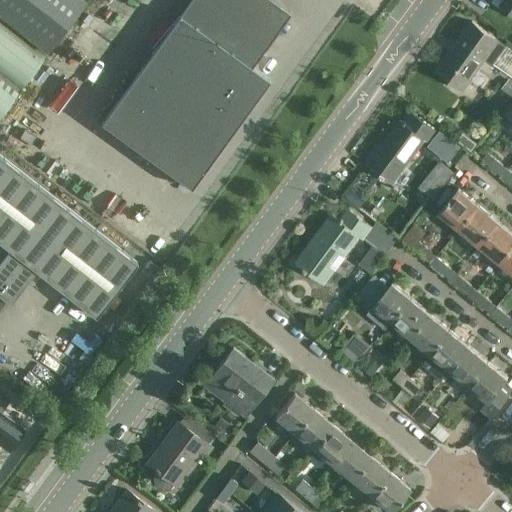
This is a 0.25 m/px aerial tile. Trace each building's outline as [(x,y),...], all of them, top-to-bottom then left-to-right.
[(0,0),(0,113),(46,54),(45,53),(84,0),(0,0)] [(191,186),(268,79),(251,66),(289,13),(271,0),(189,0),(102,122),(191,186)] [(511,0),(503,0),(500,5),(511,13),(511,0)] [(459,38),(436,69),(463,89),(486,58),(493,63),(494,64),(507,46),(506,45),(472,20),(459,38)] [(511,96),(511,80),(510,78),(502,89),(511,96)] [(436,131),(411,113),(404,122),(401,120),(368,164),(393,183),(426,139),(429,141),(436,131)] [(502,176),(508,169),(488,152),(482,159),(502,176)] [(94,316),(136,262),(0,157),(0,294),(10,302),(36,269),(94,316)] [(511,184),(511,172),(508,169),(502,176),(511,184)] [(351,188),(345,195),(359,208),(366,201),(351,188)] [(460,228),(479,205),(459,188),(439,211),(460,228)] [(480,245),(499,222),(479,205),(460,228),(480,245)] [(373,227),(348,209),(340,219),(332,212),(295,261),(324,283),(334,270),(329,266),(340,252),(344,256),(360,235),(363,238),(385,254),(396,238),(376,222),(373,227)] [(500,262),(511,246),(511,232),(499,222),(480,245),(500,262)] [(431,264),(437,256),(417,239),(410,247),(431,264)] [(368,252),(366,254),(377,263),(383,254),(377,249),(373,246),(368,252)] [(511,271),(511,246),(500,262),(511,271)] [(450,280),(457,273),(437,256),(431,264),(450,280)] [(470,296),(477,289),(457,273),(450,280),(470,296)] [(393,321),(412,299),(392,282),(367,313),(386,330),(393,321)] [(490,313),(497,306),(477,289),(470,296),(490,313)] [(412,337),(431,314),(412,299),(393,321),(412,337)] [(511,330),(511,318),(497,306),(490,313),(511,330)] [(431,353),(450,330),(431,314),(412,337),(431,353)] [(450,369),(469,346),(450,330),(431,353),(450,369)] [(347,341),(348,341),(347,342),(343,346),(340,349),(356,363),(360,359),(364,355),(372,345),(355,331),(347,341)] [(243,416),(273,377),(232,346),(203,385),(243,416)] [(470,385),(489,362),(469,346),(450,369),(470,385)] [(474,380),(470,385),(488,400),(481,408),(492,417),(511,394),(502,387),(509,378),(489,362),(474,380)] [(403,387),(411,377),(401,369),(393,379),(403,387)] [(411,377),(403,387),(413,396),(422,386),(411,377)] [(295,432),(314,409),(294,392),(274,415),(295,432)] [(0,443),(8,449),(22,430),(0,413),(0,412),(9,400),(0,393),(0,443)] [(418,417),(430,427),(439,416),(428,407),(418,417)] [(314,448),(333,425),(314,409),(295,432),(314,448)] [(220,417),(213,426),(224,434),(231,425),(220,417)] [(203,457),(211,446),(177,421),(146,462),(158,471),(153,477),(154,485),(161,490),(168,488),(173,482),(174,483),(197,453),(203,457)] [(332,463),(352,440),(333,425),(314,448),(332,463)] [(352,479),(371,457),(352,440),(332,463),(352,479)] [(263,463),(271,453),(256,441),(248,451),(263,463)] [(271,453),(263,463),(277,475),(285,465),(271,453)] [(371,495),(390,472),(371,457),(352,479),(371,495)] [(248,471),(240,480),(257,494),(265,484),(248,471)] [(390,472),(371,495),(390,511),(409,488),(390,472)] [(229,477),(222,486),(230,493),(237,483),(229,477)] [(304,498),(312,488),(301,480),(294,490),(304,498)] [(222,486),(215,496),(223,502),(230,493),(222,486)] [(312,488),(304,498),(315,506),(322,497),(312,488)] [(155,511),(126,490),(108,511),(155,511)] [(276,490),(258,511),(302,511),(288,500),(276,490)]
